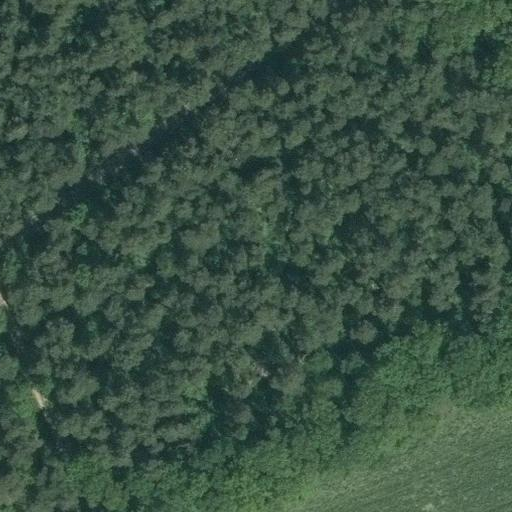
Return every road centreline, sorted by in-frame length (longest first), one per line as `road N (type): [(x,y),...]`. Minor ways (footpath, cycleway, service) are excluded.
road 1 (residential): [(353,0),(0,239)]
road 2 (track): [(86,511),(0,321)]
